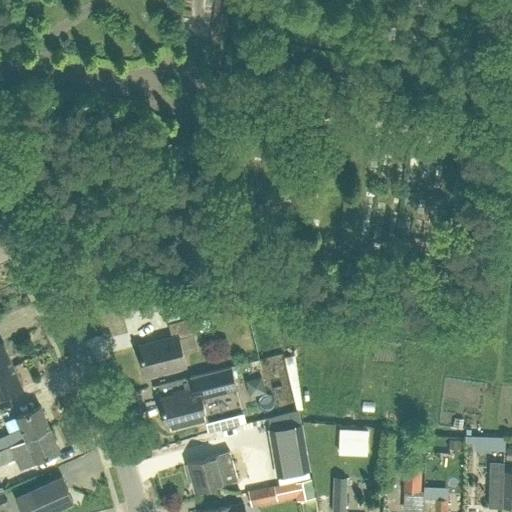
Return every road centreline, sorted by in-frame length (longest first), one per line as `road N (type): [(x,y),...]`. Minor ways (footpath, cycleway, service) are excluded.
road 1 (tertiary): [(142,511),(110,418),(0,175)]
road 2 (residential): [(179,83),(0,71)]
